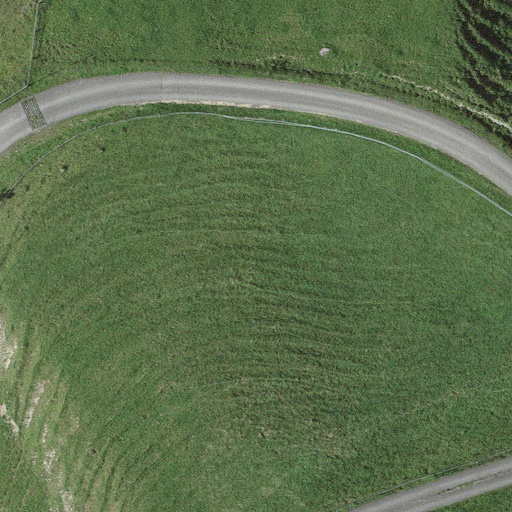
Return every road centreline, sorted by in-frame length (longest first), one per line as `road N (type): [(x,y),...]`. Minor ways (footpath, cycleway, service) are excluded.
road 1 (track): [(0,143),(53,110),(141,93),(225,92),(351,110),(449,144),(511,179)]
road 2 (track): [(511,471),(394,511)]
